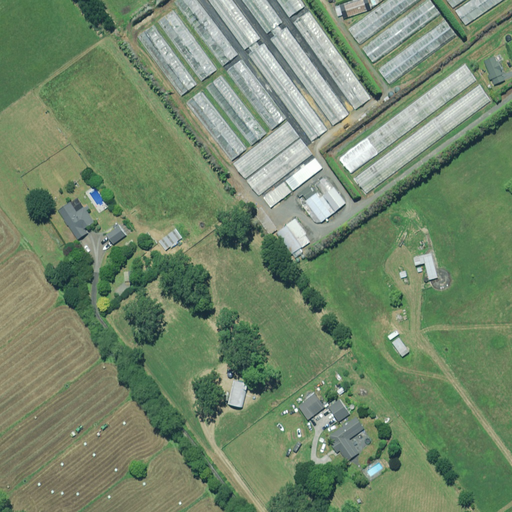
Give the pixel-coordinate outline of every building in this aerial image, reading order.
[(199,0),(177,0),(175,2),(223,67),(240,55),(199,0)] [(253,55),(249,58),(311,142),(328,129),(265,45),(261,48),(257,42),(261,38),(232,0),(208,0),(245,50),(248,48),(253,55)] [(280,25),(283,23),(266,0),(242,0),(268,34),(273,30),(277,36),(272,40),(334,126),(349,115),(287,28),(284,31),(280,25)] [(279,0),(292,17),(306,6),(301,0),(279,0)] [(373,10),(369,0),(358,0),(336,7),(339,17),(343,16),(344,19),(373,10)] [(419,0),(390,0),(359,23),(350,30),(360,44),(419,0)] [(440,13),(430,0),(427,0),(363,48),(374,63),(440,13)] [(465,0),(447,0),(453,8),(465,0)] [(504,0),(472,0),(456,11),(466,25),(504,0)] [(217,70),(174,10),(159,21),(203,81),(217,70)] [(371,100),(309,13),(295,23),(357,109),(371,100)] [(456,35),(446,21),(379,70),(390,84),(456,35)] [(197,85),(152,23),(138,34),(183,96),(197,85)] [(506,81),(496,57),(486,61),(491,75),(489,76),(491,81),(493,80),(495,85),(506,81)] [(243,61),(228,72),(272,129),(287,117),(243,61)] [(477,80),(466,65),(341,159),(352,173),(477,80)] [(267,134),(222,77),(208,88),(253,145),(267,134)] [(491,101),(480,86),(356,179),(367,193),(491,101)] [(247,150),(202,92),(188,103),(234,160),(247,150)] [(299,137),(288,122),(234,164),(245,179),(299,137)] [(312,154),(301,139),(248,181),(259,196),(312,154)] [(324,169),(316,159),(287,181),(294,191),(324,169)] [(326,178),(317,185),(325,196),(323,197),(335,213),(347,204),(335,187),(334,188),(326,178)] [(292,193),(285,183),(265,199),(272,208),(292,193)] [(323,197),(315,187),(304,195),(308,201),(303,205),(318,226),(335,213),(323,197)] [(78,213),(72,203),(59,211),(79,240),(88,234),(85,230),(95,223),(85,208),(78,213)] [(308,234),(297,220),(278,233),(293,254),(303,247),(298,241),(308,234)] [(126,237),(120,227),(108,235),(114,245),(126,237)] [(184,230),(180,233),(178,230),(160,242),(167,251),(185,239),(183,237),(187,235),(184,230)] [(439,278),(432,254),(415,258),(417,266),(426,264),(430,280),(439,278)] [(410,352),(400,338),(393,343),(403,357),(410,352)] [(229,360),(222,361),(223,370),(231,368),(229,360)] [(249,384),(235,381),(229,404),(243,408),(249,384)] [(327,408),(321,400),(309,408),(314,417),(327,408)] [(351,415),(341,400),(330,408),(340,422),(351,415)] [(366,429),(358,417),(331,436),(334,441),(331,443),(338,453),(341,451),(349,462),(360,454),(350,440),(366,429)]
